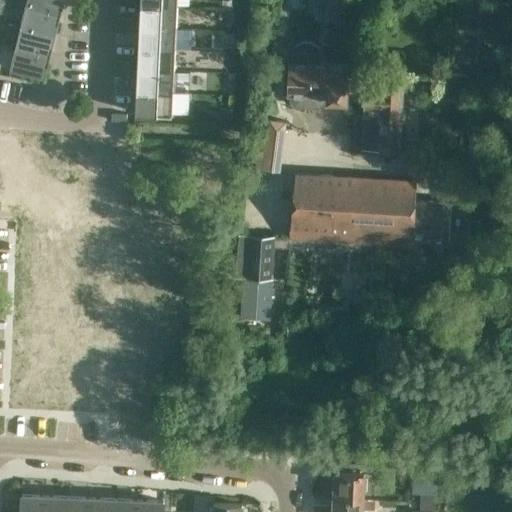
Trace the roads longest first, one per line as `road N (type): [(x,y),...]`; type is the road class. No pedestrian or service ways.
road 1 (residential): [(281,511),(283,476),(0,451)]
road 2 (residential): [(105,0),(100,127),(0,121)]
